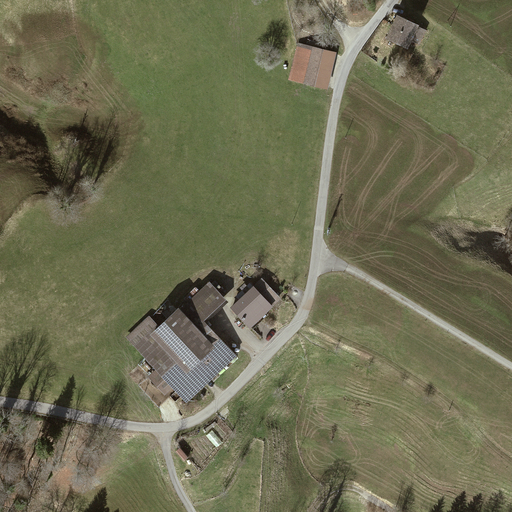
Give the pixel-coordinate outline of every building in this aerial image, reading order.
[(405,20),(395,16),(384,40),(406,49),(409,42),(418,47),(426,30),(416,25),(417,23),(406,18),(405,20)] [(307,46),(297,44),(287,81),(325,91),(335,54),(320,50),(321,44),(309,41),(307,46)] [(407,66),(411,57),(402,52),(398,61),(407,66)] [(260,278),(228,307),(247,328),(279,299),(260,278)] [(171,386),(184,400),(208,378),(203,373),(229,349),(201,320),(224,299),(208,282),(198,290),(194,286),(182,298),(186,302),(179,309),(175,305),(146,332),(139,324),(125,337),(154,368),(145,376),(162,394),(171,386)] [(205,435),(215,446),(219,442),(210,431),(205,435)]
